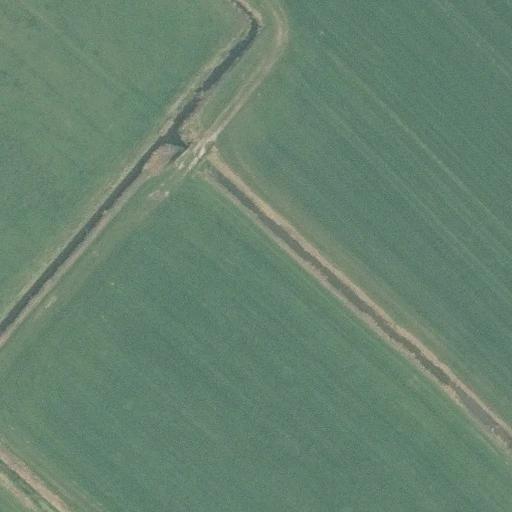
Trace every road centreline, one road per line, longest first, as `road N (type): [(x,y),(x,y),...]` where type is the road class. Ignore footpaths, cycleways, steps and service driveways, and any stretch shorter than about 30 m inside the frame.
road 1 (track): [(266,0),(281,23),(280,50),(219,130),(0,363)]
road 2 (track): [(0,431),(93,511)]
